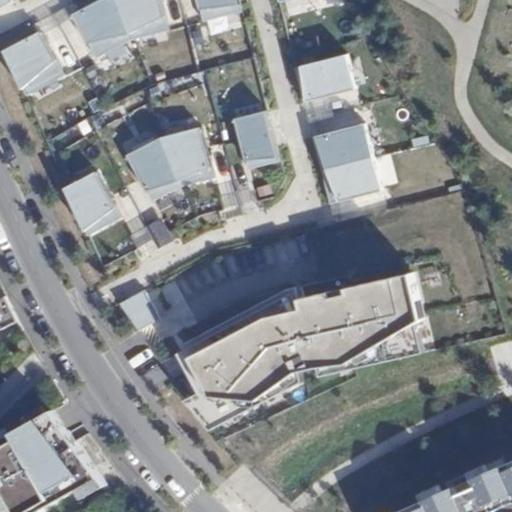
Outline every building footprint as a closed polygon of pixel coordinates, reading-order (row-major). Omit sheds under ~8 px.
[(111,0),(83,15),(108,66),(145,45),(181,38),(171,0),(111,0)] [(201,0),(209,27),(248,17),(243,0),(201,0)] [(281,0),(285,11),(327,0),(281,0)] [(54,30),(11,53),(33,105),(78,84),(54,30)] [(353,63),(302,76),(310,111),(362,98),(353,63)] [(174,133),(175,134),(200,126),(195,109),(166,119),(160,101),(118,115),(129,148),(174,133)] [(287,169),(274,119),(243,126),(256,177),(287,169)] [(371,132),(319,146),(336,212),(389,199),(371,132)] [(171,146),(136,167),(164,211),(190,194),(223,183),(206,134),(171,146)] [(105,181),(75,198),(96,246),(129,227),(105,181)] [(290,296),(178,348),(186,363),(197,387),(187,392),(213,422),(314,374),(435,350),(418,270),(290,296)] [(121,301),(138,331),(162,317),(144,288),(121,301)] [(0,338),(24,326),(11,298),(0,303),(0,338)] [(0,511),(15,511),(24,508),(25,511),(72,511),(93,502),(97,510),(123,497),(67,422),(62,415),(0,448),(0,459),(13,483),(0,490),(0,511)] [(511,511),(511,464),(399,511),(511,511)]
